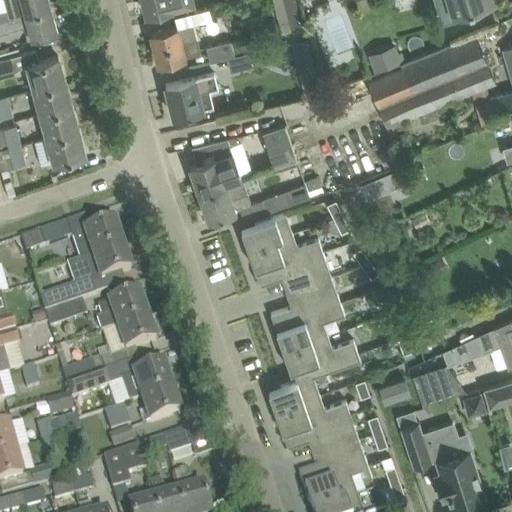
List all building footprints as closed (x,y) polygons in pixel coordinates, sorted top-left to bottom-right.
[(5,0),(7,8),(10,17),(25,13),(51,6),(49,0),(5,0)] [(143,0),(147,12),(193,1),(193,0),(143,0)] [(432,0),(440,26),(475,15),(473,8),(495,1),(494,0),(432,0)] [(0,33),(10,31),(10,30),(25,26),(28,39),(32,38),(39,36),(58,31),(51,6),(25,13),(10,17),(4,18),(0,19),(0,33)] [(177,26),(171,28),(152,32),(159,62),(200,52),(193,23),(177,27),(177,26)] [(402,66),(369,80),(387,125),(401,119),(418,112),(422,122),(439,115),(434,106),(472,89),(485,84),(486,84),(496,80),(476,31),(401,63),(402,66)] [(300,39),(291,41),(295,53),(311,49),(308,37),(300,39)] [(209,60),(227,56),(235,54),(231,38),(205,44),(209,60)] [(366,55),(375,71),(402,56),(393,40),(366,55)] [(253,49),(235,54),(227,56),(230,70),(257,63),(253,49)] [(59,56),(25,65),(32,89),(35,88),(65,80),(59,56)] [(10,57),(0,59),(0,76),(15,72),(10,57)] [(196,77),(186,79),(166,84),(174,115),(214,105),(210,89),(219,87),(215,72),(196,77)] [(35,88),(42,113),(72,105),(65,80),(35,88)] [(511,108),(511,90),(486,99),(493,123),(505,120),(503,112),(511,108)] [(0,118),(2,118),(14,115),(12,109),(20,107),(16,93),(0,97),(0,118)] [(42,113),(49,137),(79,129),(72,105),(42,113)] [(298,159),(286,124),(264,131),(275,167),(298,159)] [(0,149),(0,150),(22,145),(16,125),(5,128),(0,129),(0,147),(4,146),(3,145),(9,143),(10,146),(0,149)] [(85,153),(79,129),(49,137),(55,161),(85,153)] [(227,184),(243,178),(228,137),(213,142),(218,156),(191,166),(200,192),(227,183),(227,184)] [(27,163),(22,145),(0,150),(0,166),(7,190),(15,188),(15,186),(11,168),(15,166),(27,163)] [(300,185),(263,199),(268,212),(311,197),(306,183),(302,173),(297,175),(300,185)] [(227,184),(227,183),(200,192),(209,219),(251,204),(243,178),(227,184)] [(380,178),(362,186),(368,200),(386,193),(380,178)] [(334,217),(343,212),(337,199),(328,204),(334,217)] [(294,232),(287,212),(245,226),(252,247),(294,232)] [(342,232),(351,228),(343,212),(334,217),(342,232)] [(86,246),(76,249),(80,260),(92,256),(123,246),(114,222),(81,233),(86,246)] [(403,222),(386,230),(394,245),(410,237),(403,222)] [(67,223),(21,239),(26,253),(26,254),(72,239),(71,236),(67,223)] [(298,245),(294,232),(252,247),(254,254),(252,255),(256,267),(297,253),(301,265),(326,256),(319,238),(298,245)] [(80,260),(66,266),(73,286),(88,281),(91,280),(96,294),(96,295),(108,291),(104,279),(112,276),(122,273),(131,270),(123,246),(92,256),(80,260)] [(372,260),(362,246),(354,252),(363,265),(372,260)] [(286,276),(290,290),(332,276),(326,256),(301,265),(297,253),(256,267),(262,284),(286,276)] [(372,278),(381,273),(372,260),(363,265),(372,278)] [(271,313),(277,330),(318,315),(314,304),(339,295),(332,276),(290,290),(294,300),(296,304),(271,313)] [(88,281),(41,297),(45,312),(82,300),(96,295),(96,294),(91,280),(88,281)] [(102,333),(118,327),(147,317),(139,293),(109,303),(110,303),(98,307),(102,318),(97,320),(102,333)] [(394,294),(384,297),(390,313),(399,309),(394,294)] [(339,295),(314,304),(318,315),(277,330),(281,341),(284,340),(287,348),(329,334),(324,321),(346,313),(339,295)] [(82,300),(45,312),(51,329),(64,324),(87,316),(82,300)] [(399,309),(390,313),(395,328),(404,324),(399,309)] [(435,311),(423,317),(429,328),(441,322),(435,311)] [(43,314),(32,317),(34,326),(46,323),(43,314)] [(0,320),(0,335),(15,331),(11,317),(7,318),(0,320)] [(156,341),(147,317),(118,327),(126,351),(156,341)] [(511,319),(444,350),(449,366),(492,350),(498,368),(507,365),(509,369),(511,367),(511,319)] [(0,375),(10,372),(4,349),(20,345),(18,341),(27,338),(24,329),(15,331),(0,335),(0,375)] [(287,348),(294,368),(332,354),(337,368),(361,359),(354,339),(333,346),(329,334),(287,348)] [(413,350),(408,335),(399,338),(404,353),(413,350)] [(337,368),(332,354),(294,368),(298,379),(272,388),(276,401),(277,401),(279,408),(321,394),(315,375),(337,368)] [(62,371),(67,384),(97,374),(92,360),(62,371)] [(97,374),(67,384),(72,400),(122,382),(129,403),(172,388),(163,364),(134,374),(130,362),(97,374)] [(447,364),(413,375),(423,404),(463,391),(447,364)] [(39,385),(34,365),(22,369),(28,388),(39,385)] [(0,375),(11,373),(10,372),(0,375),(0,402),(2,402),(0,393),(0,375)] [(399,380),(380,386),(385,401),(404,395),(410,393),(405,378),(399,380)] [(356,382),(361,397),(371,394),(366,379),(356,382)] [(511,380),(484,389),(489,406),(511,398),(511,380)] [(180,412),(172,388),(129,403),(129,404),(143,399),(151,423),(180,412)] [(486,410),(482,391),(463,396),(468,415),(486,410)] [(321,394),(279,408),(282,416),(279,417),(283,429),(324,415),(328,426),(353,418),(347,400),(325,407),(321,394)] [(46,401),(51,417),(74,412),(70,395),(46,401)] [(111,430),(122,426),(132,423),(125,405),(105,412),(111,430)] [(378,414),(369,417),(374,433),(383,429),(378,414)] [(313,438),(318,452),(360,437),(353,418),(328,426),(324,415),(283,429),(289,446),(313,438)] [(54,439),(66,435),(63,425),(51,429),(49,421),(38,424),(43,442),(54,439)] [(420,421),(401,427),(415,467),(438,459),(443,474),(436,476),(443,498),(450,496),(454,509),(485,498),(480,483),(482,483),(478,470),(476,471),(470,452),(464,453),(454,422),(423,432),(420,421)] [(0,428),(0,455),(16,451),(9,426),(0,428)] [(388,445),(383,429),(374,433),(379,448),(388,445)] [(109,437),(113,448),(134,441),(130,430),(109,437)] [(162,443),(164,449),(166,449),(168,455),(191,448),(185,430),(165,436),(166,442),(162,443)] [(147,455),(164,449),(162,443),(166,442),(165,436),(143,444),(147,455)] [(299,474),(305,491),(346,477),(342,465),(367,457),(360,437),(318,452),(323,466),(299,474)] [(54,439),(43,442),(48,463),(60,460),(54,439)] [(511,446),(510,441),(497,445),(504,467),(511,464),(511,446)] [(128,474),(131,473),(146,469),(143,457),(139,446),(104,458),(113,490),(131,484),(128,474)] [(0,483),(23,477),(16,451),(0,455),(0,483)] [(373,475),(367,457),(342,465),(346,477),(305,491),(309,503),(312,502),(314,510),(356,496),(352,483),(373,475)] [(56,463),(30,472),(35,486),(61,478),(56,463)] [(401,480),(395,465),(386,468),(391,483),(401,480)] [(178,490),(183,511),(210,511),(203,485),(192,488),(187,470),(173,473),(178,490)] [(73,495),(75,494),(94,489),(91,477),(74,482),(76,488),(71,489),(73,495)] [(154,499),(158,511),(183,511),(178,490),(166,493),(162,479),(150,483),(154,499)] [(406,495),(401,480),(391,483),(396,499),(406,495)] [(78,504),(75,494),(73,495),(71,489),(76,488),(74,482),(53,488),(56,499),(70,495),(73,505),(78,504)] [(131,511),(158,511),(154,499),(150,483),(153,496),(138,501),(138,499),(128,501),(131,511)] [(24,495),(27,507),(46,502),(43,490),(24,495)] [(0,511),(7,511),(27,507),(24,495),(0,501),(0,511)] [(361,511),(356,496),(314,510),(315,511),(361,511)] [(226,501),(216,505),(218,511),(225,511),(230,511),(226,501)]
